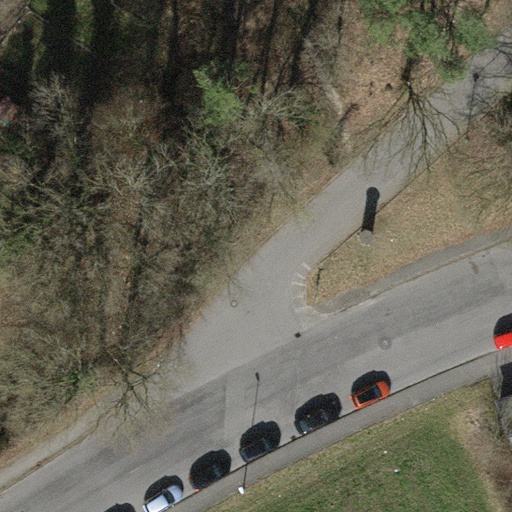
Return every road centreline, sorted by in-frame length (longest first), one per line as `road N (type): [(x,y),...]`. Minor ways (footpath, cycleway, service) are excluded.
road 1 (unclassified): [(511,48),(274,283),(251,346),(267,398)]
road 2 (unclassified): [(511,307),(267,398)]
road 3 (unclassified): [(267,398),(70,511)]
